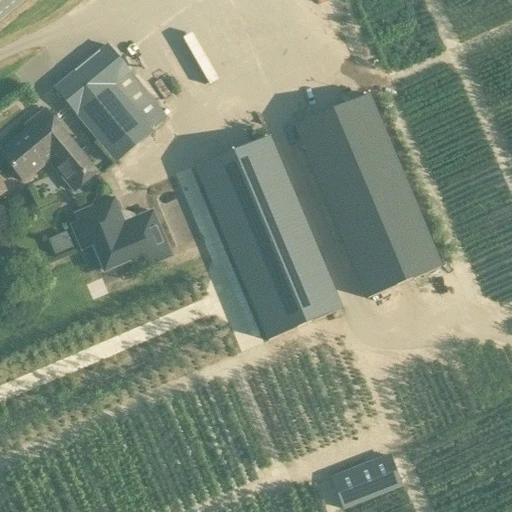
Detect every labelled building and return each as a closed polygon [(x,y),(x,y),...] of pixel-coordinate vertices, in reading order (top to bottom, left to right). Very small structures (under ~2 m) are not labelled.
[(165,23),(158,30),(194,68),(201,62),(165,23)] [(116,86),(130,75),(106,46),(54,89),(114,164),(154,132),(116,86)] [(442,268),(369,95),(294,127),(366,299),(442,268)] [(45,110),(25,126),(28,130),(0,153),(23,182),(47,162),(73,194),(97,174),(71,142),(45,110)] [(270,137),(196,169),(194,170),(267,342),(342,310),(270,137)] [(30,202),(22,193),(11,202),(19,212),(30,202)] [(132,266),(168,251),(152,212),(124,223),(114,199),(75,215),(89,248),(94,246),(104,271),(130,261),(132,266)] [(375,498),(403,487),(391,455),(330,479),(343,510),(375,498)]
